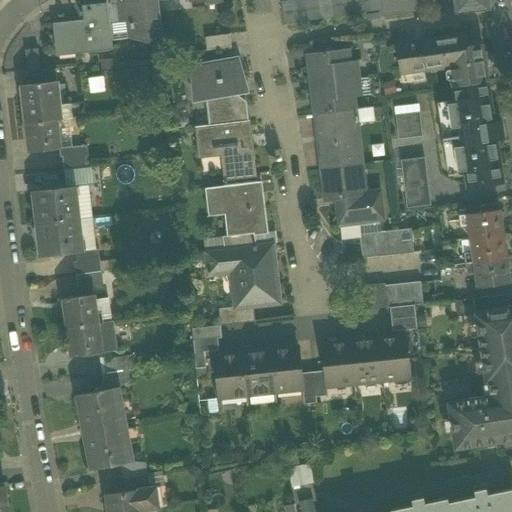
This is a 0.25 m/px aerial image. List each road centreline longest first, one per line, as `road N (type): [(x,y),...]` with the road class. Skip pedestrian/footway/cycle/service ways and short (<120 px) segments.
road 1 (residential): [(50,511),(24,379),(0,172)]
road 2 (residential): [(319,321),(263,0)]
